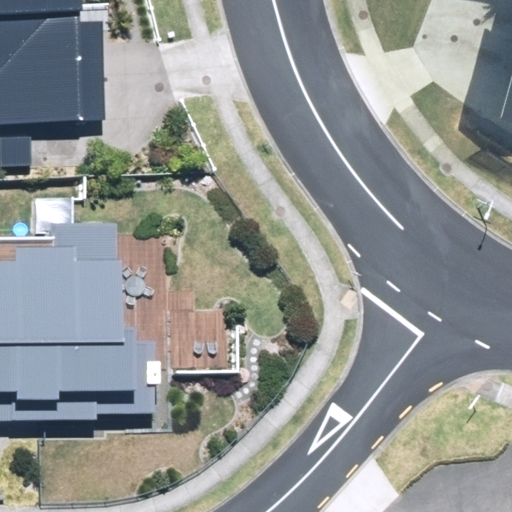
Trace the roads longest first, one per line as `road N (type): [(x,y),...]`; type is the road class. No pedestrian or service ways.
road 1 (residential): [(463,290),(364,188),(307,114),(271,0)]
road 2 (residential): [(463,290),(381,399),(271,511)]
